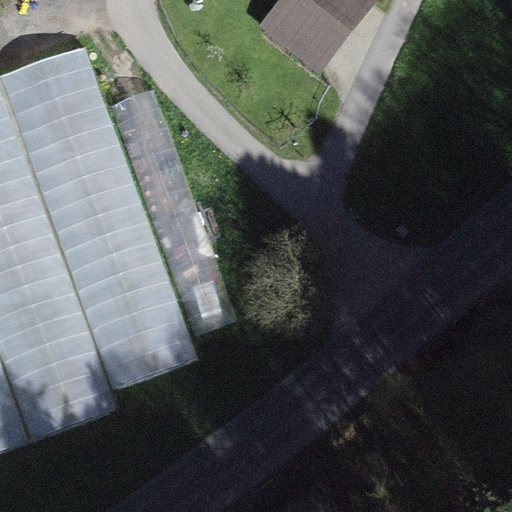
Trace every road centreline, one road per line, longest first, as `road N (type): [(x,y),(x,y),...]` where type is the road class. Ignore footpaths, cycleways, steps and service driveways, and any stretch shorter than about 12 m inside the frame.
road 1 (unclassified): [(152,511),(285,416),(511,221)]
road 2 (track): [(405,0),(313,217)]
